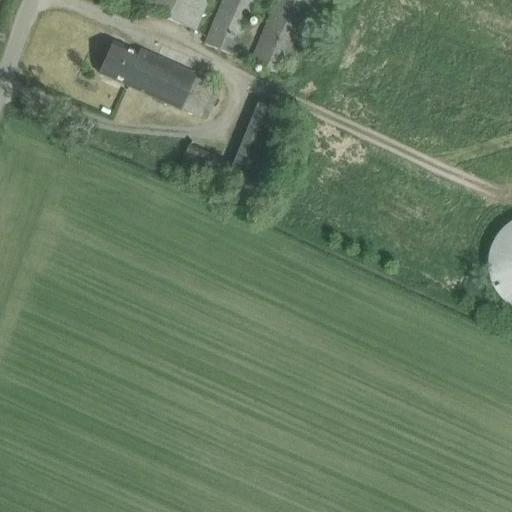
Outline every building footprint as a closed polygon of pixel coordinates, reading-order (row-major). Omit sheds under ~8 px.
[(145,0),(142,8),(161,16),(197,30),(209,0),(145,0)] [(223,0),(207,42),(237,54),(258,0),(223,0)] [(278,0),(253,60),(283,72),(312,0),(278,0)] [(140,54),(133,51),(114,43),(100,75),(182,110),(201,119),(215,87),(195,79),(198,74),(142,50),(140,54)] [(224,187),(223,190),(255,203),(289,118),(258,105),(234,164),(190,146),(180,169),(224,187)] [(511,221),(509,224),(506,226),(503,229),(500,232),(498,235),(495,238),(493,241),(492,245),(490,248),(489,252),(488,256),(488,260),(488,264),(488,268),(488,271),(489,275),(490,279),(491,283),(493,286),(494,290),(496,293),(499,296),(501,299),(504,302),(507,304),(510,307),(511,307),(511,221)]
